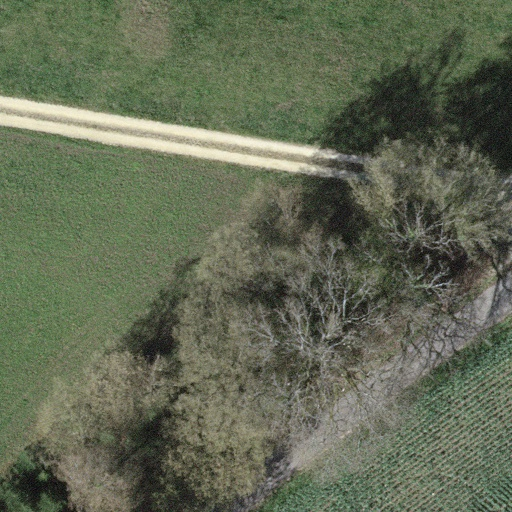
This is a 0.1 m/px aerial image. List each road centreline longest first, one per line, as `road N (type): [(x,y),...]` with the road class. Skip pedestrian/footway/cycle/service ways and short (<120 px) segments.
road 1 (track): [(0,104),(388,168),(511,197)]
road 2 (track): [(511,292),(206,511)]
